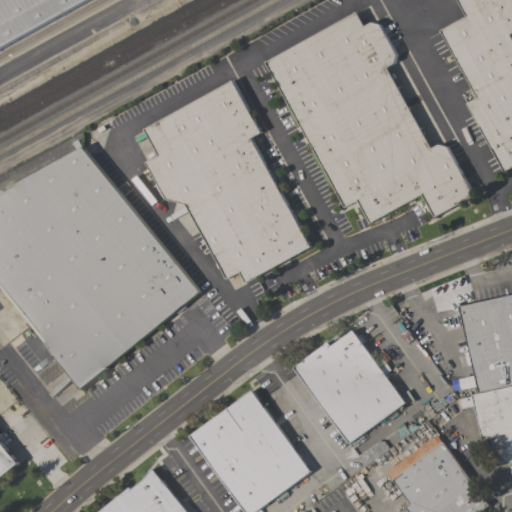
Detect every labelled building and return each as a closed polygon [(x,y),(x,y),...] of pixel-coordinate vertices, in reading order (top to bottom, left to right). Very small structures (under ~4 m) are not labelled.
[(86,0),(0,48),(0,0),(86,0)] [(511,167),(504,172),(495,156),(493,157),(490,151),(492,150),(467,103),(477,98),(441,31),(466,16),(457,0),(511,0),(511,31),(510,33),(511,36),(511,167)] [(266,62),(356,12),(364,26),(371,22),(380,25),(396,55),(394,63),(386,67),(431,149),(439,144),(447,147),(474,195),(435,217),(422,194),(371,223),(358,200),(345,207),(266,62)] [(311,246),(246,283),(240,272),(227,279),(186,204),(166,198),(146,163),(159,155),(145,129),(232,80),(261,132),(251,138),(311,246)] [(0,289),(0,193),(83,147),(200,292),(80,389),(61,364),(0,289)] [(511,295),(511,384),(478,392),(478,390),(472,391),(470,384),(476,383),(459,307),(511,295)] [(362,433),(364,436),(352,445),(350,443),(349,444),(293,368),(328,342),(331,346),(353,330),(358,337),(361,335),(362,334),(367,340),(365,342),(362,344),(378,365),(384,361),(391,370),(385,374),(405,402),(362,433)] [(511,386),(511,462),(498,466),(491,437),(482,439),(475,406),(462,409),(460,399),(473,396),(472,395),(511,386)] [(310,472),(254,511),(244,511),(190,436),(252,391),(310,472)] [(437,435),(488,505),(478,511),(408,511),(406,508),(411,504),(387,472),(437,435)] [(0,440),(18,463),(0,477),(0,440)] [(99,511),(129,487),(132,490),(144,480),(152,469),(186,511),(99,511)]
